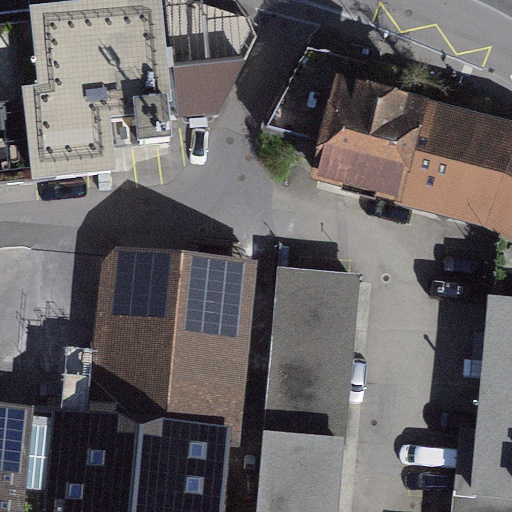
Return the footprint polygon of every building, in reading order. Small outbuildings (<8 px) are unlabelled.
[(205,129),(196,0),(47,0),(48,13),(59,170),(146,165),(144,133),(205,129)] [(0,174),(59,170),(48,13),(0,15),(0,174)] [(511,511),(511,124),(328,79),(301,189),(472,233),(498,249),(495,302),(484,301),(466,494),(450,494),(448,511),(511,511)] [(98,403),(68,399),(55,511),(234,511),(263,265),(114,249),(98,403)] [(337,511),(358,284),(284,275),(260,511),(337,511)] [(37,511),(48,405),(0,400),(0,511),(37,511)]
